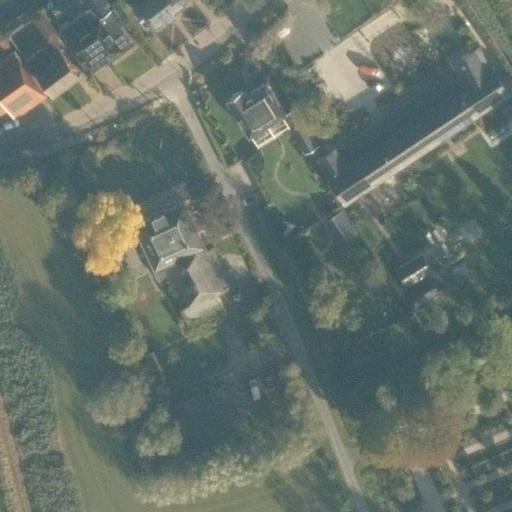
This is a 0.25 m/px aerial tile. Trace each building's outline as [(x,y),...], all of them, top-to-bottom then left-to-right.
[(94,67),(120,48),(102,24),(116,13),(105,0),(75,0),(84,11),(64,27),(94,67)] [(135,0),(137,2),(133,5),(146,21),(148,22),(154,23),(157,23),(166,15),(167,16),(175,10),(174,9),(185,1),(184,0),(135,0)] [(51,23),(40,31),(48,41),(49,40),(57,34),(59,33),(51,23)] [(49,40),(48,41),(53,48),(54,47),(62,41),(57,34),(49,40)] [(4,36),(0,38),(0,40),(6,50),(11,46),(4,36)] [(459,72),(351,145),(340,152),(336,146),(319,157),(329,173),(328,174),(346,201),(509,92),(511,96),(511,70),(501,78),(492,64),(490,66),(479,45),(453,59),(459,72)] [(50,55),(43,46),(26,59),(53,95),(80,74),(60,48),(50,55)] [(0,111),(9,106),(15,115),(46,93),(16,50),(0,61),(0,111)] [(250,134),(282,114),(286,111),(267,81),(247,93),(246,91),(245,92),(240,90),(231,96),(230,101),(250,134)] [(295,106),(286,111),(282,114),(306,152),(319,144),(295,106)] [(207,248),(184,199),(135,222),(155,265),(153,266),(158,278),(166,274),(191,328),(227,311),(217,290),(231,284),(213,245),(207,248)] [(353,206),(337,213),(347,238),(364,232),(353,206)] [(283,219),(278,231),(289,235),(294,224),(283,219)] [(431,275),(409,289),(420,306),(442,292),(431,275)] [(270,330),(259,306),(244,313),(255,337),(270,330)] [(164,375),(153,349),(142,354),(152,379),(164,375)] [(201,446),(251,426),(232,380),(182,400),(201,446)] [(111,405),(131,396),(128,388),(107,397),(111,405)] [(118,424),(143,413),(139,403),(114,413),(118,424)]
